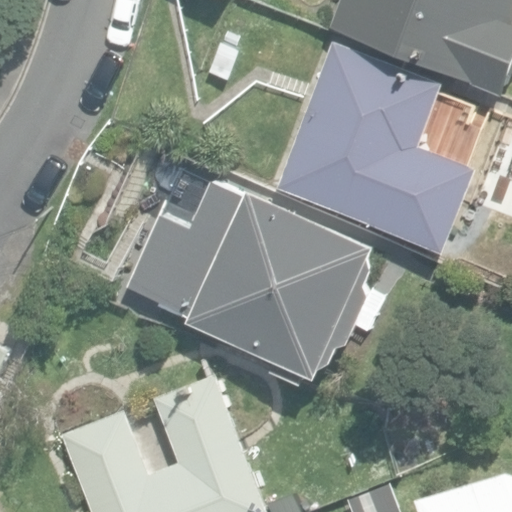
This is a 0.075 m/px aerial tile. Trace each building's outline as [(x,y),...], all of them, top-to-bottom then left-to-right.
[(511,0),(348,0),(339,26),(511,92),(511,0)] [(285,186),(453,249),(484,165),(427,144),(451,79),(340,38),(285,186)] [(213,70),(234,78),(244,52),(222,44),(213,70)] [(281,370),(310,381),(315,370),(330,375),(333,364),(344,359),(351,344),(361,339),(382,292),(379,283),(385,269),(383,256),(386,246),(257,190),(255,196),(220,182),(199,227),(167,214),(136,284),(170,299),(169,303),(285,358),(281,370)] [(0,391),(19,348),(0,339),(0,391)] [(67,430),(97,511),(279,511),(226,370),(161,394),(185,459),(156,470),(132,406),(67,430)] [(511,511),(511,474),(429,501),(432,511),(511,511)]
